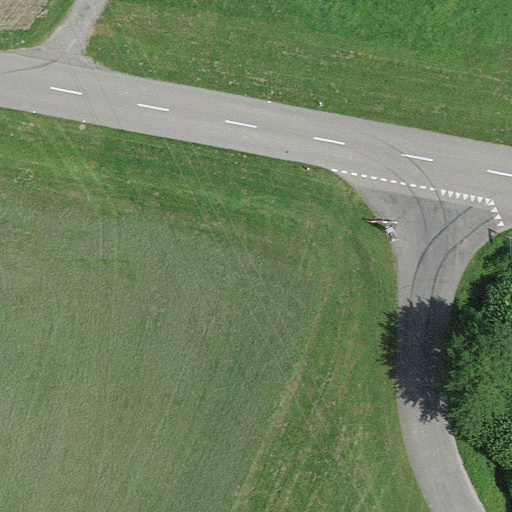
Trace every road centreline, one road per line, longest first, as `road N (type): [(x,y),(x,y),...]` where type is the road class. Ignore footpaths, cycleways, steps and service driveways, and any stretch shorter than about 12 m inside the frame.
road 1 (tertiary): [(0,74),(433,156)]
road 2 (unclassified): [(433,156),(419,356),(426,416),(459,511)]
